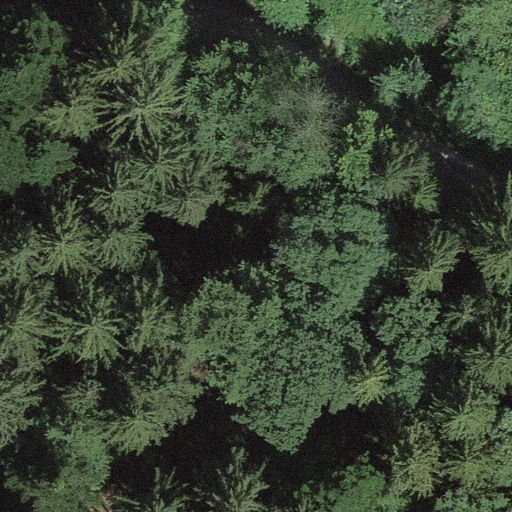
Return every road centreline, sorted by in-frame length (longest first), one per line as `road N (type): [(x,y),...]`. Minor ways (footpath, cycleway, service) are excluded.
road 1 (track): [(406,511),(322,363),(270,297),(210,160),(204,97),(219,16)]
road 2 (track): [(187,5),(219,16),(431,149),(511,188)]
